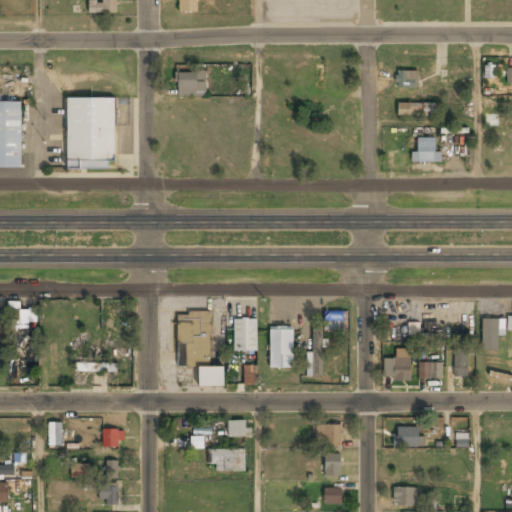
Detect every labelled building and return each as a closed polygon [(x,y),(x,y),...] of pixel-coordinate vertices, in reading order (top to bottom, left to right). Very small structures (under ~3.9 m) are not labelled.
[(116,0),(101,0),(101,2),(89,2),(89,14),(116,14),(116,0)] [(197,0),(179,0),(179,13),(197,13),(197,0)] [(324,65),(315,65),(315,84),(324,84),(324,65)] [(484,77),(494,77),(494,65),(484,65),(484,77)] [(418,71),(396,71),(396,88),(418,88),(418,71)] [(177,73),(177,96),(201,96),(201,73),(177,73)] [(65,170),(114,170),(114,99),(66,99),(65,170)] [(21,103),(0,103),(0,169),(21,169),(21,103)] [(323,115),(323,103),(287,103),(287,115),(323,115)] [(435,104),(397,104),(397,117),(435,117),(435,104)] [(437,139),(417,139),(417,151),(410,151),(410,164),(437,164),(437,139)] [(29,312),(11,311),(10,327),(28,329),(29,312)] [(343,311),(323,311),(324,332),(344,331),(343,311)] [(177,367),(199,367),(199,387),(224,387),(224,367),(212,367),(211,312),(176,312),(177,367)] [(256,319),(233,319),(233,353),(256,353),(256,319)] [(481,352),(500,352),(500,319),(481,319),(481,352)] [(410,334),(421,334),(421,337),(440,337),(440,325),(410,325),(410,334)] [(293,329),(270,329),(269,369),(292,369),(293,329)] [(309,378),(322,378),(323,329),(310,329),(309,378)] [(58,345),(48,345),(48,379),(58,379),(58,345)] [(454,377),(467,377),(467,352),(454,352),(454,377)] [(383,381),(410,381),(410,359),(383,359),(383,381)] [(77,373),(116,373),(116,364),(77,364),(77,373)] [(440,364),(431,365),(432,378),(441,377),(440,364)] [(255,366),(243,365),(243,384),(255,384),(255,366)] [(245,437),(245,421),(228,421),(228,437),(245,437)] [(61,424),(49,424),(49,447),(61,447),(61,424)] [(341,425),(315,425),(315,449),(341,449),(341,425)] [(210,428),(193,427),(193,434),(210,435),(210,428)] [(418,437),(418,428),(393,428),(393,448),(424,448),(424,437),(418,437)] [(118,430),(102,430),(102,449),(118,449),(118,430)] [(457,447),(467,447),(467,435),(458,435),(457,447)] [(192,447),(202,446),(201,437),(192,438),(192,447)] [(215,471),(245,471),(245,450),(207,450),(207,465),(215,465),(215,471)] [(325,455),(325,476),(341,476),(341,455),(325,455)] [(117,479),(117,462),(105,462),(105,479),(117,479)] [(70,476),(88,477),(88,464),(71,463),(70,476)] [(13,465),(0,465),(0,476),(13,476),(13,465)] [(7,482),(0,482),(0,502),(8,502),(7,482)] [(99,505),(119,505),(119,486),(99,486),(99,505)] [(341,504),(341,488),(325,488),(325,504),(341,504)] [(417,507),(417,489),(393,489),(393,507),(417,507)]
